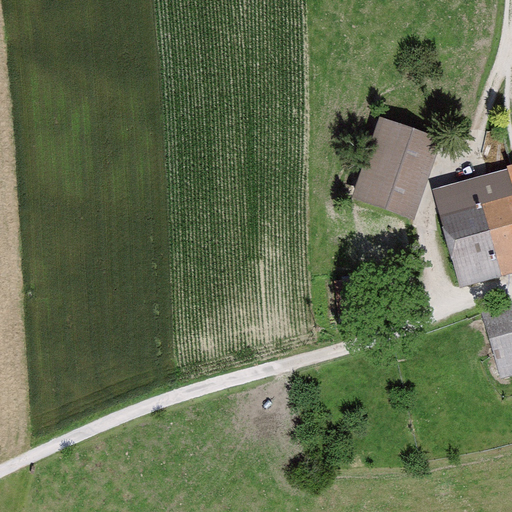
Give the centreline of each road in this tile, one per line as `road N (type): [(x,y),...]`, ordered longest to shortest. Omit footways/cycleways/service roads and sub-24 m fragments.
road 1 (track): [(0,482),(149,414),(392,339)]
road 2 (track): [(508,0),(503,43),(471,139),(424,215),(433,304),(392,339)]
